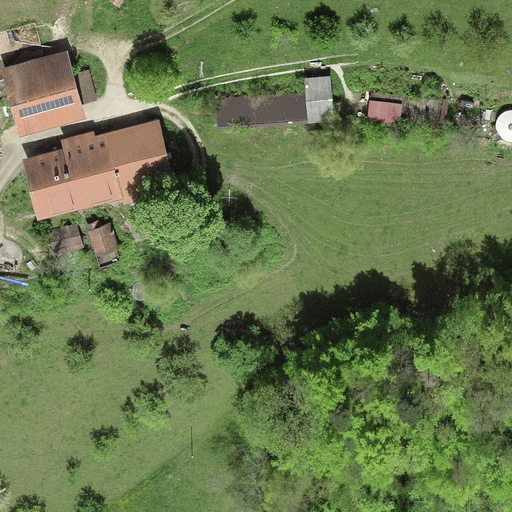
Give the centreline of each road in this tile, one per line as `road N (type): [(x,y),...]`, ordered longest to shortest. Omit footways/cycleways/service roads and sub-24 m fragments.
road 1 (track): [(348,59),(238,76),(117,109)]
road 2 (track): [(225,0),(120,55),(111,80),(117,109)]
